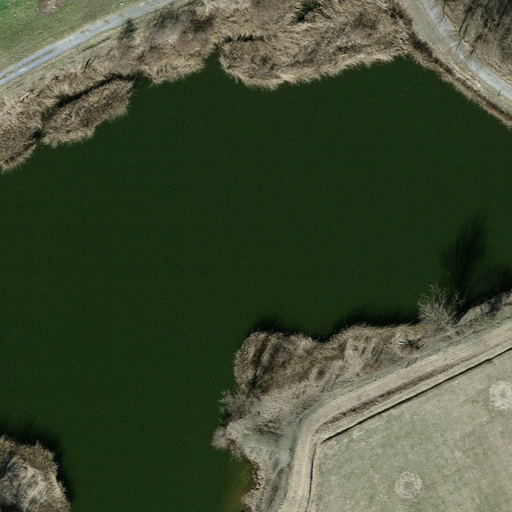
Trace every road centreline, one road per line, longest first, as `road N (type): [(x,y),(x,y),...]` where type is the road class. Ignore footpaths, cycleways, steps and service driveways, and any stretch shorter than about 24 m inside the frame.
road 1 (track): [(175,0),(0,89)]
road 2 (track): [(415,0),(475,80),(511,103)]
